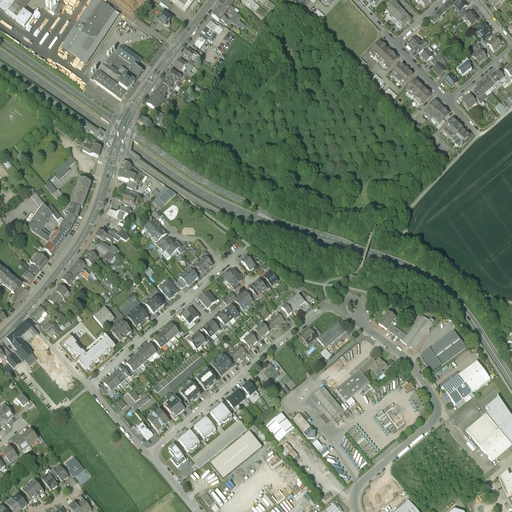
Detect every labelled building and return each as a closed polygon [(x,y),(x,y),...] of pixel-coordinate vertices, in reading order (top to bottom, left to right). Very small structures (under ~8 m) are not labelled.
[(17,0),(0,0),(0,8),(6,14),(17,0)] [(13,19),(19,12),(28,1),(29,2),(30,0),(17,0),(6,14),(13,19)] [(59,5),(58,4),(58,3),(58,2),(58,1),(57,1),(57,0),(56,0),(55,0),(50,0),(50,1),(49,1),(49,2),(48,2),(48,3),(48,4),(46,8),(54,14),(56,11),(59,5)] [(171,6),(169,5),(163,0),(160,4),(168,10),(171,6)] [(170,0),(169,3),(174,6),(185,14),(195,0),(170,0)] [(223,0),(221,4),(232,12),(236,15),(238,12),(231,7),(233,3),(231,2),(228,0),(223,0)] [(260,8),(251,0),(248,0),(248,1),(246,2),(256,12),(260,8)] [(383,0),(367,0),(375,8),(383,0)] [(467,6),(461,0),(455,0),(452,3),(459,12),(462,10),(467,6)] [(116,15),(95,1),(62,50),(84,64),(116,15)] [(307,6),(301,1),(298,4),(306,11),(310,8),(307,6)] [(397,6),(392,1),(383,9),(388,14),(397,6)] [(450,8),(446,3),(434,14),(438,19),(450,8)] [(166,13),(168,10),(160,4),(158,7),(165,12),(166,13)] [(221,4),(215,12),(223,17),(228,11),(228,12),(230,14),(232,12),(221,4)] [(397,6),(388,14),(392,19),(401,11),(397,6)] [(406,15),(401,11),(392,19),(397,24),(406,15)] [(27,17),(19,12),(13,19),(24,27),(31,18),(28,16),(27,17)] [(215,12),(211,17),(218,22),(220,19),(221,20),(224,23),(226,20),(223,17),(215,12)] [(236,15),(232,12),(230,14),(228,17),(231,20),(230,22),(241,30),(243,27),(237,23),(241,18),(236,15)] [(478,20),(472,12),(465,18),(468,21),(469,21),(472,25),(478,20)] [(163,14),(157,22),(160,24),(161,24),(166,28),(167,28),(168,28),(168,27),(169,27),(169,26),(169,25),(169,24),(168,24),(171,20),(168,18),(163,14)] [(410,20),(406,15),(397,24),(401,29),(410,20)] [(218,27),(209,21),(205,26),(219,36),(225,28),(220,24),(218,27)] [(476,32),(482,39),(490,34),(491,33),(485,25),(476,32)] [(490,34),(482,39),(482,41),(484,43),(492,37),(490,34)] [(205,42),(199,38),(194,45),(200,49),(205,42)] [(502,46),(495,38),(487,45),(493,53),(502,46)] [(420,44),(415,39),(409,45),(415,52),(420,48),(422,46),(420,44)] [(378,62),(388,51),(379,43),(369,54),(371,55),(372,55),(376,59),(377,61),(378,62)] [(131,65),(136,68),(141,60),(124,48),(119,50),(97,71),(127,94),(134,84),(126,79),(119,74),(110,67),(118,56),(131,65)] [(201,60),(188,49),(183,56),(190,61),(193,57),(199,62),(201,60)] [(486,59),(480,50),(472,57),(478,65),(486,59)] [(397,60),(388,51),(378,62),(380,64),(381,64),(385,68),(386,69),(387,71),(397,60)] [(427,52),(426,51),(424,53),(420,57),(426,64),(432,58),(427,52)] [(440,58),(437,60),(439,62),(434,66),(436,68),(439,65),(441,67),(445,64),(440,58)] [(462,62),(464,64),(465,63),(469,67),(472,65),(466,58),(462,62)] [(366,65),(360,59),(356,63),(363,69),(366,65)] [(186,65),(179,61),(174,67),(184,74),(187,71),(189,68),(190,68),(192,67),(188,65),(187,64),(186,65)] [(464,64),(456,70),(462,78),(471,70),(469,67),(465,63),(464,64)] [(134,84),(137,79),(137,80),(142,73),(136,68),(131,65),(129,68),(132,70),(129,73),(126,79),(134,84)] [(412,76),(401,65),(397,69),(390,76),(402,87),(412,76)] [(441,67),(439,65),(436,68),(433,70),(438,77),(445,72),(441,67)] [(126,79),(129,73),(122,69),(119,74),(126,79)] [(127,94),(97,71),(90,80),(121,102),(127,94)] [(194,76),(189,73),(187,71),(184,74),(183,76),(190,81),(194,76)] [(171,72),(166,79),(174,84),(177,87),(180,83),(179,82),(181,78),(178,76),(178,77),(171,72)] [(501,76),(498,73),(493,76),(498,83),(503,79),(501,76)] [(382,81),(375,75),(372,79),(378,85),(382,81)] [(458,83),(452,75),(451,76),(446,79),(443,82),(450,90),(458,83)] [(498,83),(493,76),(488,80),(494,87),(498,83)] [(166,79),(161,85),(168,90),(169,91),(174,84),(166,79)] [(494,87),(488,80),(483,84),(489,91),(494,87)] [(413,100),(423,89),(415,82),(410,87),(406,91),(408,92),(405,95),(412,101),(413,100)] [(489,91),(483,84),(479,88),(484,95),(489,91)] [(161,85),(154,94),(162,99),(163,96),(168,90),(161,85)] [(484,95),(479,88),(474,92),(475,93),(481,101),(482,102),(487,98),(484,95)] [(430,96),(423,89),(413,100),(420,107),(430,96)] [(397,97),(388,90),(385,94),(393,101),(397,97)] [(511,106),(511,99),(505,91),(503,92),(506,96),(503,98),(510,107),(511,106)] [(472,95),(476,100),(479,103),(481,101),(475,93),(472,95)] [(154,94),(146,105),(156,111),(164,100),(162,99),(154,94)] [(470,97),(469,96),(461,102),(468,111),(476,104),(474,102),(470,97)] [(432,119),(441,109),(434,102),(423,113),(431,120),(432,119)] [(448,115),(441,109),(432,119),(439,124),(439,125),(443,121),(448,115)] [(418,110),(411,117),(413,119),(420,112),(418,110)] [(497,119),(491,111),(488,114),(490,117),(493,120),(493,121),(497,119)] [(153,125),(143,119),(141,121),(140,120),(139,121),(138,122),(138,124),(147,130),(149,127),(151,128),(153,125)] [(452,141),(462,131),(463,130),(451,120),(441,131),(452,141)] [(445,123),(443,121),(439,125),(439,124),(437,126),(438,126),(436,127),(439,129),(445,123)] [(462,131),(452,141),(452,142),(455,145),(454,146),(454,147),(456,148),(457,148),(457,147),(458,148),(469,137),(462,131)] [(93,146),(92,150),(90,149),(86,147),(86,146),(85,145),(82,151),(90,156),(98,158),(101,148),(93,146)] [(72,158),(64,164),(66,166),(68,169),(75,163),(74,160),(72,158)] [(132,167),(123,163),(118,180),(123,182),(125,177),(130,178),(131,176),(135,178),(135,179),(138,180),(140,174),(138,172),(138,171),(131,168),(132,167)] [(66,166),(64,164),(53,173),(55,176),(66,166)] [(55,176),(54,177),(59,182),(70,171),(68,169),(66,166),(55,176)] [(135,178),(131,176),(130,178),(128,183),(129,183),(126,191),(129,192),(132,193),(135,184),(136,185),(138,180),(135,179),(135,178)] [(79,180),(75,191),(87,195),(91,184),(79,180)] [(57,191),(49,182),(44,186),(52,195),(57,191)] [(165,194),(168,190),(164,187),(158,194),(160,196),(163,193),(165,194)] [(157,199),(160,196),(158,194),(154,189),(151,192),(157,199)] [(44,205),(32,190),(28,194),(40,210),(44,205)] [(57,191),(52,195),(57,200),(62,195),(58,190),(57,191)] [(165,194),(163,193),(160,196),(157,199),(157,200),(164,206),(176,196),(168,190),(165,194)] [(75,191),(71,205),(81,208),(82,209),(87,195),(75,191)] [(128,194),(126,193),(126,194),(123,201),(131,204),(132,205),(135,197),(128,194)] [(0,215),(17,202),(15,199),(5,206),(2,202),(0,203),(0,215)] [(38,213),(28,227),(33,233),(37,237),(40,233),(41,233),(43,229),(48,223),(53,216),(47,209),(44,205),(40,210),(38,213)] [(81,208),(71,205),(68,214),(68,215),(76,220),(81,208)] [(72,227),(64,222),(62,219),(61,219),(51,206),(47,209),(53,216),(57,222),(60,227),(61,227),(60,229),(68,234),(72,227)] [(130,210),(121,207),(119,211),(116,219),(117,219),(116,222),(120,223),(121,221),(122,221),(123,220),(126,221),(130,210)] [(113,218),(114,221),(116,222),(117,219),(116,219),(119,211),(117,210),(115,212),(109,209),(106,215),(113,218)] [(76,220),(68,215),(67,218),(64,222),(72,227),(76,220)] [(151,218),(147,222),(148,224),(148,225),(144,229),(148,234),(158,225),(157,225),(156,226),(155,224),(156,224),(155,222),(154,221),(153,220),(153,221),(151,218)] [(158,225),(148,234),(152,238),(162,230),(158,225)] [(58,231),(57,233),(56,232),(54,234),(53,233),(51,235),(48,238),(41,233),(40,233),(37,237),(38,237),(48,244),(56,250),(66,237),(68,234),(60,229),(58,231)] [(48,238),(51,235),(43,229),(41,233),(48,238)] [(129,238),(122,230),(115,235),(116,236),(114,239),(118,242),(120,239),(126,242),(129,238)] [(162,230),(152,238),(157,243),(162,238),(166,235),(162,230)] [(107,236),(99,231),(95,237),(104,242),(105,239),(107,240),(111,242),(113,239),(107,235),(107,236)] [(157,243),(155,244),(157,246),(164,240),(162,238),(157,243)] [(159,248),(159,249),(161,251),(163,253),(174,244),(173,243),(171,242),(172,241),(170,239),(166,243),(159,248)] [(164,240),(157,246),(159,248),(166,243),(164,240)] [(174,244),(163,253),(163,254),(166,252),(170,257),(177,250),(181,247),(176,242),(174,244)] [(108,248),(100,243),(98,246),(107,252),(110,248),(109,247),(108,248)] [(48,244),(44,251),(45,252),(52,257),(56,250),(48,244)] [(188,249),(184,244),(181,247),(177,250),(181,255),(188,249)] [(44,251),(36,245),(34,248),(43,255),(45,252),(44,251)] [(107,252),(98,246),(96,250),(105,256),(103,258),(104,259),(110,263),(110,262),(114,257),(112,255),(107,252)] [(90,253),(85,261),(92,266),(97,257),(90,253)] [(40,257),(37,255),(30,264),(32,266),(40,272),(47,262),(41,257),(40,257)] [(208,261),(204,257),(199,261),(207,270),(212,266),(208,261)] [(248,259),(246,257),(244,259),(245,259),(244,260),(241,262),(246,268),(249,272),(252,270),(253,269),(253,268),(254,266),(253,265),(248,259)] [(257,262),(251,257),(248,259),(253,265),(257,262)] [(110,263),(104,259),(102,262),(110,267),(113,264),(110,262),(110,263)] [(86,267),(79,260),(75,264),(83,270),(87,274),(89,276),(91,273),(85,267),(86,267)] [(207,270),(199,261),(194,265),(199,271),(202,275),(207,270)] [(83,270),(75,264),(72,269),(79,275),(82,272),(84,274),(82,276),(84,278),(87,274),(83,270)] [(22,285),(9,275),(10,274),(0,266),(0,282),(2,284),(2,285),(14,294),(20,287),(22,285)] [(40,272),(32,266),(28,271),(27,270),(25,271),(27,273),(34,279),(40,272)] [(79,275),(72,269),(67,274),(74,281),(77,277),(79,275)] [(193,273),(190,270),(186,274),(193,283),(198,278),(197,277),(193,273)] [(234,271),(225,279),(225,280),(229,284),(238,276),(234,271)] [(278,282),(269,272),(264,277),(272,287),(278,282)] [(34,279),(27,273),(23,278),(31,284),(34,279)] [(186,274),(185,273),(180,278),(181,279),(187,286),(188,287),(193,283),(186,274)] [(74,281),(67,274),(61,281),(69,287),(74,281)] [(238,276),(229,284),(233,289),(237,285),(242,281),(238,276)] [(170,280),(168,282),(176,292),(181,288),(175,282),(173,284),(170,280)] [(263,286),(259,281),(254,285),(261,294),(266,289),(263,286)] [(168,282),(159,289),(169,301),(177,294),(176,292),(168,282)] [(261,294),(254,285),(249,290),(254,295),(256,298),(261,294)] [(14,294),(9,301),(13,305),(25,290),(20,287),(14,294)] [(69,294),(60,287),(55,293),(63,300),(64,301),(69,294)] [(63,300),(55,293),(48,301),(50,303),(54,306),(56,308),(63,300)] [(208,294),(199,301),(201,304),(202,303),(204,305),(212,298),(208,294)] [(232,294),(227,298),(231,302),(235,298),(232,294)] [(249,299),(245,294),(240,298),(248,307),(252,303),(249,299)] [(298,295),(285,306),(291,314),(300,307),(305,303),(298,295)] [(156,296),(151,300),(159,309),(164,305),(156,296)] [(204,305),(203,306),(207,310),(209,309),(213,305),(216,303),(212,298),(204,305)] [(248,307),(240,298),(235,302),(243,311),(248,307)] [(146,305),(145,305),(147,308),(151,312),(153,314),(159,309),(151,300),(148,303),(146,305)] [(305,303),(300,307),(303,311),(309,306),(306,302),(305,303)] [(238,315),(231,306),(228,309),(226,311),(234,319),(238,315)] [(285,306),(281,309),(282,311),(287,317),(288,317),(291,314),(285,306)] [(38,308),(30,318),(36,323),(41,329),(48,324),(51,327),(55,324),(49,318),(38,308)] [(114,320),(105,308),(93,318),(103,329),(114,320)] [(134,311),(131,313),(127,317),(137,329),(148,319),(138,308),(134,311)] [(185,313),(182,316),(186,321),(194,313),(194,312),(194,311),(193,310),(192,310),(191,309),(185,313)] [(226,311),(224,313),(224,312),(222,314),(229,323),(234,319),(226,311)] [(194,313),(186,321),(190,325),(193,322),(198,318),(197,316),(197,314),(195,314),(194,313)] [(387,313),(378,325),(386,331),(391,325),(395,318),(387,313)] [(222,314),(221,315),(220,315),(219,316),(219,317),(217,318),(221,323),(225,327),(229,323),(222,314)] [(279,316),(277,314),(273,318),(281,328),(283,327),(281,325),(284,322),(283,320),(279,316)] [(421,317),(407,336),(391,325),(386,331),(402,342),(402,343),(414,351),(433,325),(421,317)] [(281,328),(273,318),(268,322),(269,324),(273,329),(274,330),(277,328),(279,330),(281,328)] [(26,322),(18,329),(24,335),(32,329),(26,322)] [(122,322),(116,327),(115,329),(114,328),(111,331),(113,334),(112,334),(117,339),(120,342),(121,342),(126,338),(126,337),(131,333),(128,329),(125,325),(125,326),(122,322)] [(216,328),(211,322),(210,324),(209,324),(208,325),(208,326),(207,326),(214,335),(219,331),(216,328)] [(322,336),(317,339),(325,349),(346,332),(338,323),(322,336)] [(48,324),(41,329),(45,333),(46,332),(51,328),(51,327),(48,324)] [(62,332),(55,324),(51,327),(51,328),(58,336),(62,332)] [(176,330),(171,325),(170,327),(168,326),(168,328),(167,329),(174,338),(179,334),(176,330)] [(264,328),(262,325),(259,328),(265,336),(269,333),(264,328)] [(214,335),(207,326),(206,327),(205,327),(204,328),(204,329),(202,330),(207,335),(210,339),(214,335)] [(310,331),(317,339),(322,336),(314,327),(310,331)] [(265,336),(259,328),(255,331),(255,332),(261,339),(262,339),(265,336)] [(24,335),(18,329),(7,340),(12,346),(23,336),(24,335)] [(52,352),(32,329),(24,335),(23,336),(27,340),(31,336),(40,347),(39,348),(47,357),(52,352)] [(174,338),(167,329),(164,331),(165,332),(163,333),(170,342),(174,338)] [(307,348),(317,339),(310,331),(299,339),(307,348)] [(261,339),(255,332),(253,334),(259,341),(261,339)] [(429,350),(441,366),(465,348),(453,332),(429,350)] [(170,342),(163,333),(161,335),(160,335),(158,337),(165,346),(170,342)] [(202,339),(198,334),(196,335),(195,335),(194,336),(194,337),(193,338),(201,347),(205,343),(202,339)] [(82,352),(83,352),(70,337),(63,342),(66,345),(64,346),(73,356),(74,355),(76,357),(78,356),(81,359),(78,362),(87,372),(115,347),(105,335),(102,338),(104,340),(86,356),(82,352)] [(210,339),(207,335),(205,337),(209,342),(211,344),(213,342),(210,339)] [(252,338),(250,335),(246,338),(253,346),(257,343),(252,338)] [(23,336),(12,346),(17,352),(24,361),(29,367),(35,362),(29,356),(31,355),(22,344),(27,340),(23,336)] [(165,346),(158,337),(157,337),(155,337),(155,339),(153,341),(158,346),(161,349),(165,346)] [(201,347),(193,338),(193,339),(192,338),(190,339),(190,341),(189,342),(196,351),(201,347)] [(253,346),(246,338),(243,341),(245,344),(249,349),(253,346)] [(149,345),(147,346),(146,346),(145,347),(145,348),(144,349),(152,357),(156,353),(154,350),(149,345)] [(161,349),(158,346),(156,348),(162,355),(164,353),(161,349)] [(241,348),(239,346),(234,350),(243,360),(245,359),(243,357),(246,354),(245,353),(241,348)] [(160,357),(162,355),(156,348),(154,350),(156,353),(160,357)] [(145,349),(143,351),(142,350),(140,352),(147,361),(152,357),(144,349),(145,349)] [(243,360),(234,350),(229,354),(231,356),(235,361),(236,362),(239,360),(241,362),(243,360)] [(433,372),(441,366),(429,350),(421,356),(425,361),(424,362),(428,368),(429,367),(433,372)] [(2,354),(0,351),(0,365),(1,367),(8,374),(13,370),(6,361),(7,360),(2,354)] [(7,360),(6,361),(13,370),(24,361),(17,352),(7,360)] [(47,357),(43,360),(39,364),(49,376),(54,372),(63,364),(52,352),(47,357)] [(147,361),(140,352),(137,355),(138,355),(136,357),(143,365),(147,361)] [(223,356),(211,366),(214,369),(214,370),(215,371),(216,371),(221,377),(226,373),(225,373),(227,371),(228,372),(232,368),(233,368),(229,364),(227,362),(227,361),(226,360),(226,359),(223,356)] [(143,365),(136,357),(134,359),(133,358),(131,360),(138,369),(143,365)] [(372,358),(358,369),(359,370),(359,371),(363,375),(371,368),(375,372),(376,372),(379,375),(382,372),(381,372),(387,367),(383,363),(383,364),(379,360),(377,361),(375,362),(372,358)] [(138,369),(131,360),(130,361),(129,361),(128,362),(128,363),(126,364),(131,370),(134,373),(138,369)] [(390,361),(386,364),(390,370),(395,366),(390,361)] [(490,381),(476,363),(459,376),(441,389),(446,395),(450,401),(454,407),(462,401),(472,394),(490,381)] [(271,367),(267,371),(265,369),(258,374),(262,379),(263,378),(268,384),(272,381),(273,382),(279,377),(276,373),(271,367)] [(126,374),(122,368),(120,370),(118,369),(118,371),(117,372),(125,381),(129,377),(126,374)] [(281,369),(276,373),(279,377),(281,379),(286,375),(281,369)] [(134,373),(131,370),(129,372),(135,378),(137,377),(134,373)] [(207,370),(196,380),(198,383),(198,384),(199,385),(200,385),(205,391),(210,388),(212,385),(217,382),(213,378),(212,375),(210,373),(207,370)] [(359,371),(335,390),(346,403),(369,384),(369,383),(363,375),(359,371)] [(125,381),(117,372),(113,376),(120,385),(125,381)] [(440,386),(441,389),(459,376),(457,373),(440,385),(440,386)] [(406,385),(409,383),(403,374),(398,377),(403,384),(404,383),(406,385)] [(120,385),(113,376),(108,380),(116,389),(120,385)] [(279,377),(273,382),(275,385),(281,379),(279,377)] [(257,384),(253,379),(248,383),(252,388),(257,384)] [(116,389),(108,380),(107,380),(105,380),(105,382),(103,384),(111,392),(116,389)] [(256,392),(248,383),(242,388),(248,395),(250,397),(256,392)] [(191,384),(180,393),(182,396),(182,397),(183,398),(184,399),(186,401),(189,405),(194,401),(196,399),(201,395),(195,389),(196,388),(194,387),(191,384)] [(248,395),(242,388),(240,390),(245,397),(248,395)] [(342,410),(323,388),(314,396),(312,398),(316,403),(318,401),(332,418),(333,417),(342,410)] [(237,392),(232,397),(239,405),(244,401),(241,397),(237,392)] [(465,405),(475,397),(472,394),(462,401),(465,405)] [(28,404),(21,395),(16,400),(23,408),(28,404)] [(447,404),(450,401),(446,395),(442,398),(447,404)] [(175,397),(164,407),(171,415),(170,416),(173,420),(174,419),(173,419),(174,419),(184,410),(181,407),(180,405),(181,404),(175,397)] [(239,405),(232,397),(226,401),(230,406),(233,410),(239,405)] [(498,431),(511,419),(498,398),(497,399),(485,409),(489,412),(485,416),(498,431)] [(222,405),(210,414),(220,426),(223,424),(229,420),(228,419),(231,416),(225,409),(222,405)] [(6,407),(4,409),(2,408),(0,409),(0,412),(7,421),(7,422),(14,417),(10,412),(6,407)] [(342,410),(333,417),(335,420),(344,412),(342,410)] [(159,411),(147,420),(157,432),(169,423),(159,411)] [(281,414),(265,428),(278,443),(294,430),(281,414)] [(310,428),(299,415),(298,415),(297,414),(296,415),(295,414),(291,417),(304,433),(303,434),(307,438),(307,439),(313,440),(315,438),(315,432),(314,432),(315,431),(312,430),(310,428)] [(466,432),(479,447),(498,431),(485,416),(466,432)] [(194,428),(198,432),(204,440),(207,437),(207,438),(213,433),(212,433),(215,430),(206,418),(194,428)] [(498,431),(479,447),(491,462),(510,447),(511,448),(511,419),(498,431)] [(153,436),(143,425),(138,430),(147,441),(153,436)] [(190,432),(193,436),(198,432),(194,428),(190,432)] [(30,430),(24,436),(23,436),(22,437),(22,438),(29,447),(37,440),(38,440),(35,436),(30,430)] [(190,432),(178,441),(188,453),(191,450),(191,451),(197,447),(196,446),(199,443),(193,436),(190,432)] [(262,448),(249,433),(210,464),(223,480),(262,448)] [(43,441),(37,434),(35,436),(38,440),(37,440),(40,443),(43,441)] [(22,437),(14,444),(18,449),(21,453),(22,453),(29,447),(22,438),(22,437)] [(312,444),(319,452),(323,448),(317,440),(312,444)] [(186,461),(173,446),(168,449),(170,452),(169,453),(173,458),(170,460),(177,468),(186,461)] [(13,453),(9,448),(1,454),(6,459),(9,464),(17,457),(13,453)] [(83,470),(74,459),(67,466),(70,469),(75,476),(83,470)] [(59,466),(54,471),(53,470),(49,471),(57,481),(59,479),(62,482),(64,480),(65,481),(68,479),(67,478),(68,477),(63,471),(64,471),(59,466)] [(511,467),(511,468),(511,469),(511,474),(510,476),(508,471),(499,479),(507,497),(511,495),(511,499),(509,501),(511,508),(511,467)] [(75,476),(70,469),(67,471),(73,478),(75,476)] [(57,481),(49,471),(47,475),(47,476),(42,481),(46,486),(51,491),(53,490),(57,488),(56,487),(57,486),(55,483),(57,481)] [(42,486),(35,477),(28,482),(30,485),(34,481),(40,488),(42,486)] [(30,485),(22,491),(27,497),(31,501),(31,502),(36,498),(37,499),(39,497),(38,496),(43,492),(40,488),(34,481),(30,485)] [(24,498),(18,491),(14,494),(17,497),(18,496),(21,500),(24,498)] [(21,500),(18,496),(17,497),(13,500),(13,501),(21,510),(23,508),(24,509),(25,509),(26,507),(27,506),(21,500)] [(18,511),(21,510),(13,501),(8,505),(13,511),(18,511)] [(85,505),(83,501),(77,506),(81,511),(88,511),(91,510),(86,504),(85,505)] [(397,511),(396,511),(416,511),(408,502),(397,511)] [(74,503),(69,508),(72,511),(81,511),(77,506),(74,503)]
